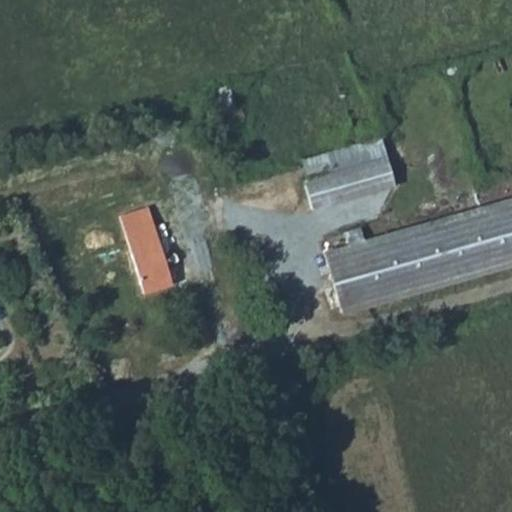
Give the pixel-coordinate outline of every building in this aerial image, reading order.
[(236,109),(225,86),(210,92),(221,116),(236,109)] [(393,186),(378,137),(301,160),(306,177),(301,179),(311,210),(393,186)] [(511,200),(364,243),(361,232),(347,236),(350,247),(322,255),(339,314),(511,265),(511,200)] [(134,268),(163,259),(147,209),(119,218),(134,268)] [(171,284),(163,259),(134,268),(142,293),(171,284)]
